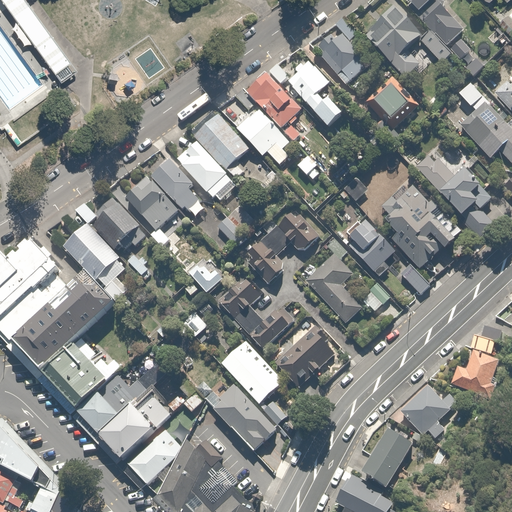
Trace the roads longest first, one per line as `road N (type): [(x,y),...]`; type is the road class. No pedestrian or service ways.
road 1 (residential): [(0,225),(321,0)]
road 2 (secondary): [(511,258),(339,425),(293,511)]
road 3 (residential): [(11,390),(125,511)]
